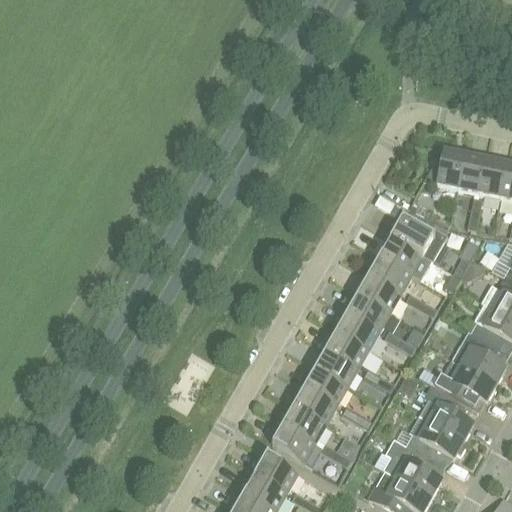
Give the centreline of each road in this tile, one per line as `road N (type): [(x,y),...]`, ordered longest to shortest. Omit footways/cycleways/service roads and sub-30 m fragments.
road 1 (tertiary): [(46,511),(354,0)]
road 2 (tertiary): [(314,0),(7,511)]
road 3 (residential): [(511,132),(430,114),(410,116),(394,132),(177,511)]
